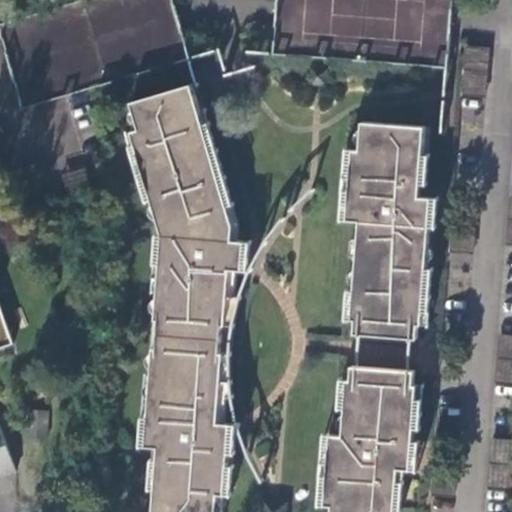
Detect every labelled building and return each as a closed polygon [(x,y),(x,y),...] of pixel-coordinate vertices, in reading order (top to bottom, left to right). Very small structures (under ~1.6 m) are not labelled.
[(2,16),(3,18),(16,60),(30,103),(191,53),(178,11),(174,0),(56,0),(5,16),(2,16)] [(280,0),(276,50),(449,66),(455,0),(280,0)] [(461,94),(489,96),(493,46),(466,43),(461,94)] [(311,81),(327,83),(329,67),(313,65),(311,81)] [(153,511),(217,511),(220,492),(226,493),(230,435),(217,434),(224,351),(219,351),(221,323),(226,323),(232,259),(232,254),(245,255),(246,238),(233,237),(235,222),(195,79),(135,95),(143,123),(134,126),(163,227),(155,317),(160,317),(157,346),(153,345),(145,442),(159,443),(153,511)] [(356,328),(415,333),(416,319),(422,319),(433,195),(421,195),(426,124),(363,119),(361,147),(354,146),(348,216),(360,217),(352,314),(357,314),(356,328)] [(0,120),(0,156),(17,142),(0,121),(0,120)] [(17,183),(41,197),(53,175),(30,161),(17,183)] [(61,174),(70,199),(92,191),(83,166),(61,174)] [(455,197),(481,198),(483,174),(457,172),(455,197)] [(502,244),(511,245),(511,192),(506,192),(502,244)] [(450,250),(477,252),(479,227),(452,225),(450,250)] [(0,287),(0,358),(22,351),(0,287)] [(492,382),(511,383),(511,333),(496,332),(492,382)] [(328,511),(394,511),(398,466),(409,467),(417,384),(411,384),(412,368),(353,363),(352,377),(346,377),(341,432),(329,432),(324,501),(330,501),(328,511)] [(46,410),(28,409),(26,436),(45,437),(46,410)] [(435,440),(462,442),(464,419),(438,417),(435,440)] [(0,511),(0,474),(14,469),(0,428),(0,511)] [(483,484),(508,487),(511,438),(487,436),(483,484)] [(430,494),(458,496),(460,470),(433,468),(430,494)] [(259,511),(285,511),(287,498),(278,497),(261,496),(259,511)]
